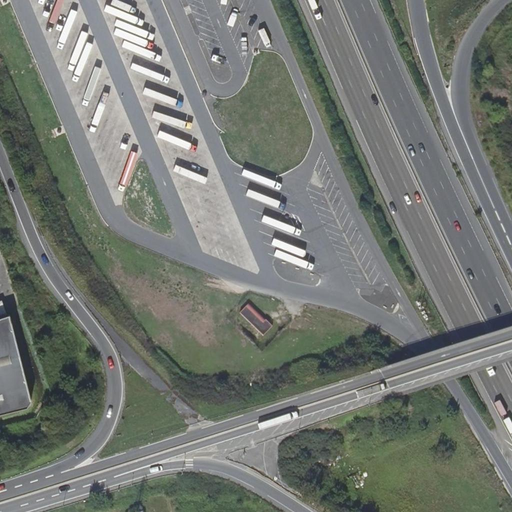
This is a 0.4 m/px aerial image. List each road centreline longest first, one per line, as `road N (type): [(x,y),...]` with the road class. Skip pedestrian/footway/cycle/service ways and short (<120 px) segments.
road 1 (secondary): [(511,333),(45,477)]
road 2 (motorway): [(319,0),(511,411)]
road 3 (secondary): [(106,479),(511,344)]
road 4 (motorway): [(511,338),(355,0)]
road 5 (secondary): [(0,170),(38,253),(112,364),(116,398),(107,429),(88,453),(45,477)]
road 6 (motorway): [(106,479),(209,465),(302,511)]
road 7 (motorway): [(473,160),(459,108),(460,67),(477,26),(500,0)]
road 8 (motorway): [(473,160),(438,90),(415,0)]
road 9 (motorway): [(431,354),(511,481)]
